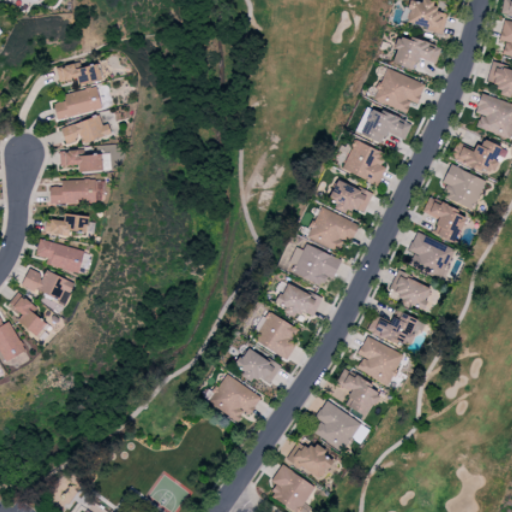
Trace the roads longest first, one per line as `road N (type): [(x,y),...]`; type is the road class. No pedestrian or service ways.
road 1 (residential): [(218,511),(331,347),(436,136),(482,0)]
road 2 (residential): [(0,271),(21,216),(17,152)]
